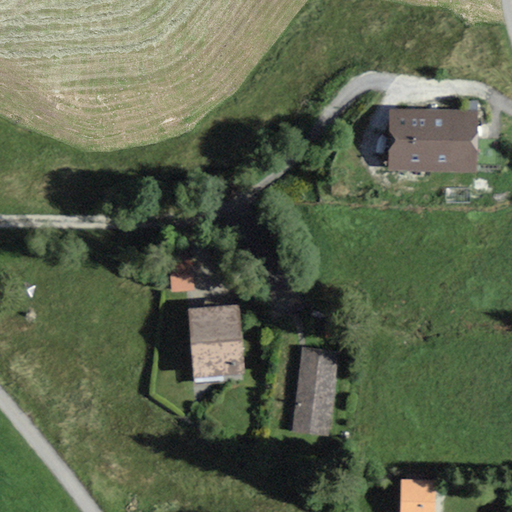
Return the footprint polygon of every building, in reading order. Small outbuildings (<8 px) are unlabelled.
[(475,105),(379,106),(379,168),(475,168),(475,105)] [(196,287),(194,256),(173,257),(174,289),(196,287)] [(247,301),(190,301),(190,375),(247,375),(247,301)] [(339,346),(296,343),(291,421),(334,423),(339,346)] [(433,511),(433,476),(396,477),(396,511),(433,511)]
